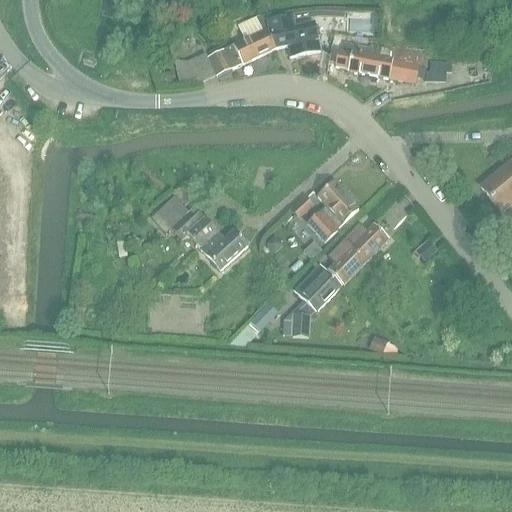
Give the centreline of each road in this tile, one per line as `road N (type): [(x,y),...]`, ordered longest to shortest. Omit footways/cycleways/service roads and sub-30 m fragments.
road 1 (track): [(511,460),(0,428)]
road 2 (residential): [(362,129),(321,95),(285,89),(137,100)]
road 3 (residential): [(511,306),(384,145),(362,129)]
road 4 (unclassified): [(137,100),(65,71),(31,24),(29,0)]
road 5 (residential): [(362,129),(256,225)]
